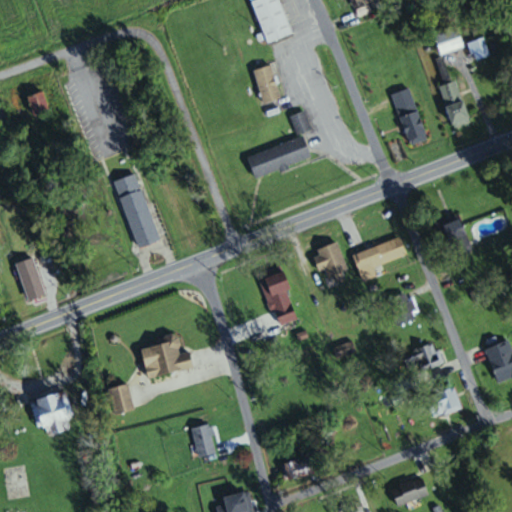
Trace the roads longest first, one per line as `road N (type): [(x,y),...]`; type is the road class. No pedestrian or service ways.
road 1 (primary): [(0,337),(511,139)]
road 2 (residential): [(0,77),(140,31),(236,246)]
road 3 (residential): [(266,511),(511,415)]
road 4 (residential): [(266,511),(202,259)]
road 5 (residential): [(483,427),(394,187)]
road 6 (residential): [(394,187),(318,0)]
